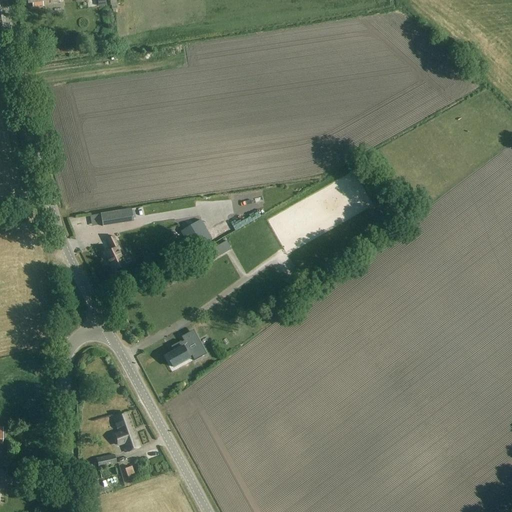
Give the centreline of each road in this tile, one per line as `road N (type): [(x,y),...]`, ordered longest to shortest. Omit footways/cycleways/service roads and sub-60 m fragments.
road 1 (tertiary): [(104,327),(55,224),(4,0)]
road 2 (tertiary): [(207,511),(104,327)]
road 3 (tertiary): [(70,511),(67,360),(75,342),(104,327)]
